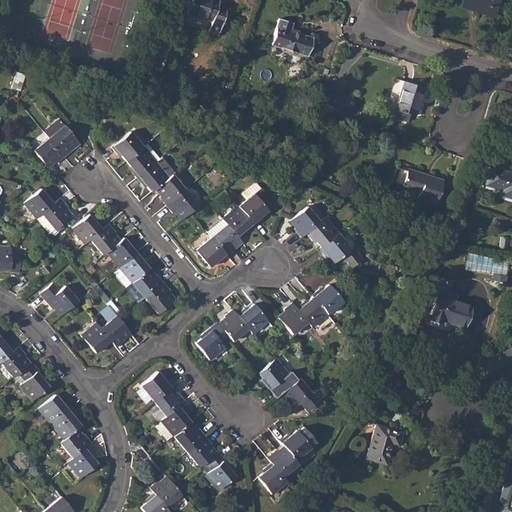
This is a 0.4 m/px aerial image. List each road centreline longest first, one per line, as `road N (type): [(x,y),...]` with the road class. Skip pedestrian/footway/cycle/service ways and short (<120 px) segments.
road 1 (residential): [(492,68),(465,145),(437,136),(462,59)]
road 2 (residential): [(91,181),(122,198),(206,297)]
road 3 (residential): [(89,395),(20,313),(0,301)]
road 4 (residential): [(107,511),(117,451),(89,395)]
